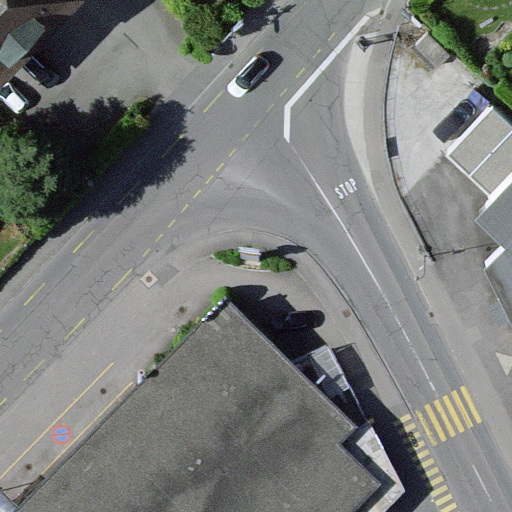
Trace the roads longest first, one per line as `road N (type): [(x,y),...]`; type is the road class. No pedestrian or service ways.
road 1 (tertiary): [(496,511),(289,137),(251,84)]
road 2 (tertiary): [(0,364),(251,84)]
